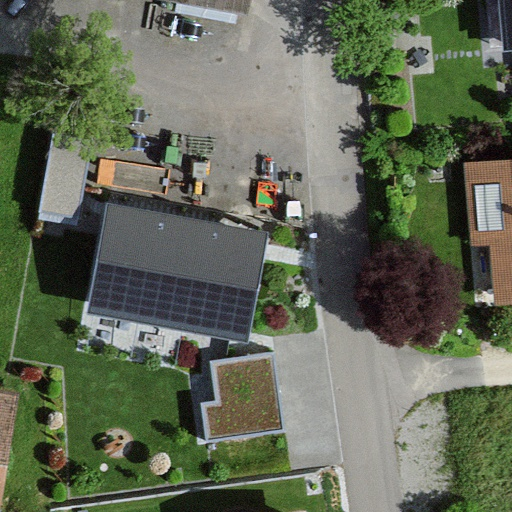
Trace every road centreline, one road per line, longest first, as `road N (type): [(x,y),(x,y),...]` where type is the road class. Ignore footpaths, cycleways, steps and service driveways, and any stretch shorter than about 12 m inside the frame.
road 1 (residential): [(331,0),(340,200),(377,511)]
road 2 (track): [(511,369),(360,386)]
